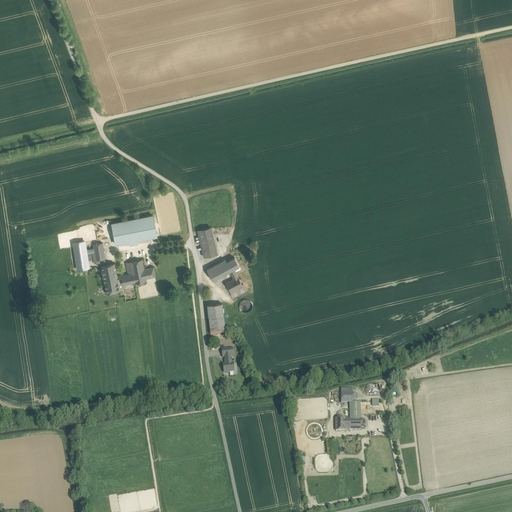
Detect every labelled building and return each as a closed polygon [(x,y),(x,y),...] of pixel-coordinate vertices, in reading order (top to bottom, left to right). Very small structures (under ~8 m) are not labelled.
[(112,223),(116,244),(129,242),(137,240),(157,236),(153,215),(112,223)] [(210,228),(198,231),(204,257),(216,254),(210,228)] [(90,249),(92,261),(105,259),(102,243),(93,244),(94,249),(90,249)] [(223,260),(229,272),(230,271),(234,269),(239,266),(234,257),(226,262),(225,259),(223,260)] [(118,279),(118,280),(121,280),(123,285),(134,283),(146,281),(146,279),(155,277),(153,267),(144,269),(142,260),(125,263),(128,274),(117,276),(114,263),(101,266),(104,282),(118,279)] [(229,272),(223,260),(206,269),(212,281),(229,272)] [(234,269),(230,271),(233,279),(226,283),(233,297),(247,290),(241,279),(239,279),(238,276),(238,277),(237,275),(235,271),(234,269)] [(120,291),(118,280),(118,279),(104,282),(106,293),(120,291)] [(240,304),(240,308),(243,311),(246,312),(250,311),(252,307),(252,303),(249,301),(245,300),(242,301),(240,304)] [(210,335),(225,333),(222,303),(207,305),(210,335)] [(223,358),(225,357),(231,356),(233,356),(232,348),(222,350),(223,358)] [(229,373),(234,372),(233,364),(232,364),(231,356),(225,357),(226,365),(223,365),(224,373),(225,373),(226,374),(228,374),(229,373)] [(341,394),(341,403),(350,403),(353,403),(353,399),(353,394),(341,394)] [(350,419),(345,419),(345,431),(361,431),(360,402),(353,403),(350,403),(350,407),(350,419)] [(345,419),(336,419),(336,431),(345,431),(345,419)]
